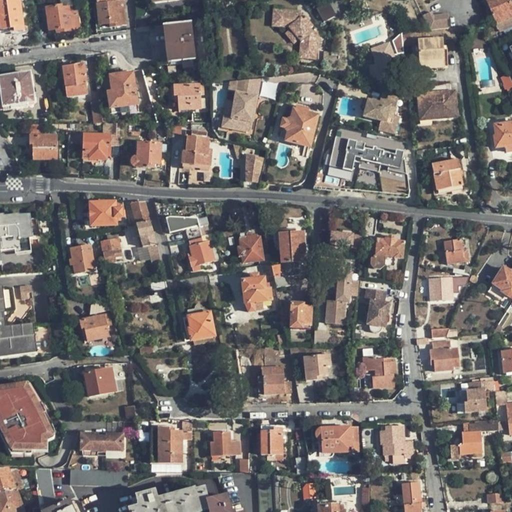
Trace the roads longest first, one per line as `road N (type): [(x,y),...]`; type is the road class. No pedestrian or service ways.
road 1 (residential): [(420,210),(264,194),(10,187)]
road 2 (residential): [(414,401),(188,411),(168,403)]
road 3 (residential): [(420,210),(408,307),(414,401)]
road 4 (unknown): [(139,368),(128,361),(68,364),(0,377)]
road 5 (residential): [(0,62),(136,47)]
road 6 (unknown): [(151,191),(169,274),(203,278)]
